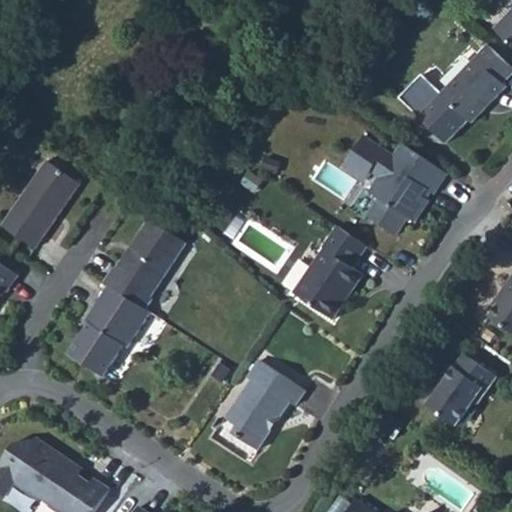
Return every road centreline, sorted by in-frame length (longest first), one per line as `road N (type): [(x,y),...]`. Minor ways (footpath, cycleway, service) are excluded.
road 1 (residential): [(499,192),(360,376),(291,504),(276,511)]
road 2 (residential): [(399,0),(336,74),(499,192)]
road 3 (residential): [(246,511),(31,385)]
road 4 (residential): [(31,385),(30,330),(117,198)]
